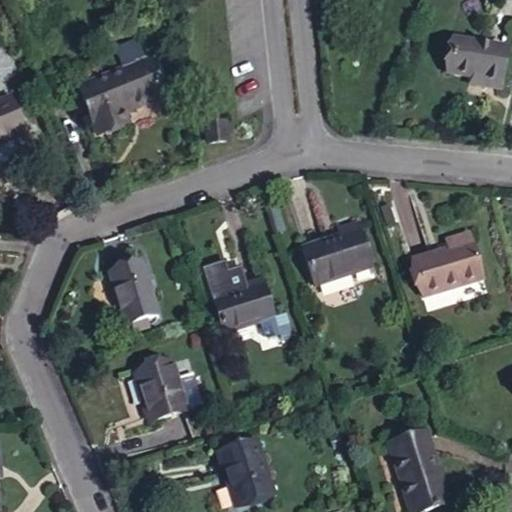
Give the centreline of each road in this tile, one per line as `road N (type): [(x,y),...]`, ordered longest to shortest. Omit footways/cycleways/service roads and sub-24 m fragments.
road 1 (residential): [(298,151),(60,235),(38,271),(24,309),(26,345),(100,511)]
road 2 (residential): [(298,151),(511,168)]
road 3 (residential): [(270,0),(282,118),(296,123)]
road 4 (residential): [(296,123),(310,115),(298,0)]
